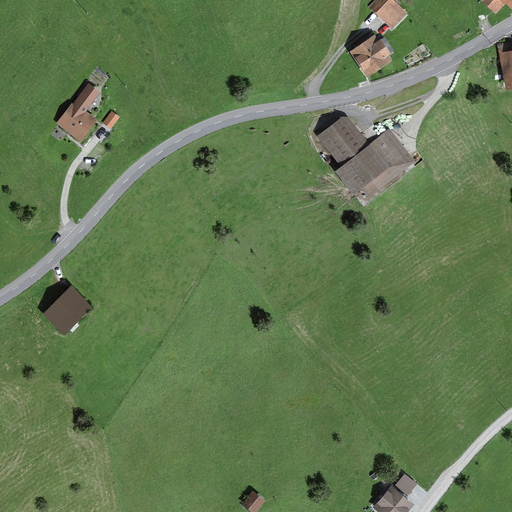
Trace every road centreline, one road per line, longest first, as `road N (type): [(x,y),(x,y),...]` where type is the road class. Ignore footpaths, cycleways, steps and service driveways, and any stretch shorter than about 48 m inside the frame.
road 1 (tertiary): [(0,296),(57,254),(162,149),(243,114),(409,78),(511,25)]
road 2 (unclassified): [(511,410),(466,452),(421,511)]
